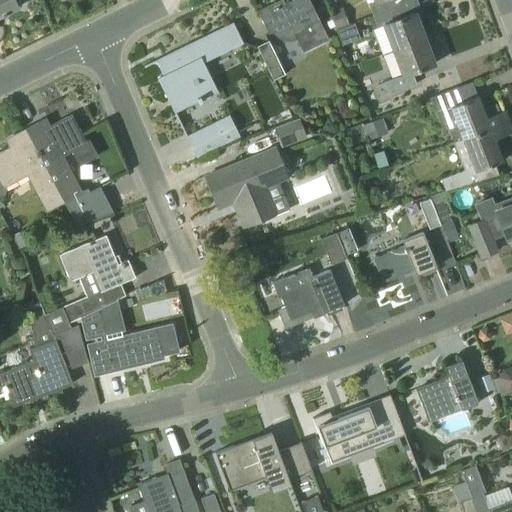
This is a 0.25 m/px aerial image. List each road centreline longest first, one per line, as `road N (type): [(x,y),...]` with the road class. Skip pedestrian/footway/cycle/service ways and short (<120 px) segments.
road 1 (residential): [(238,390),(92,35)]
road 2 (residential): [(238,390),(511,291)]
road 3 (residential): [(65,433),(238,390)]
